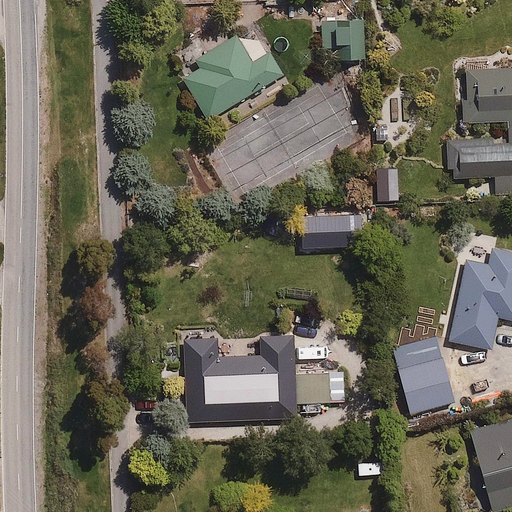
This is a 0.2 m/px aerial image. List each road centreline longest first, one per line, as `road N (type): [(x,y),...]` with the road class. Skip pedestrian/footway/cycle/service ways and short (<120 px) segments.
road 1 (residential): [(99,0),(121,511)]
road 2 (tertiary): [(19,511),(19,0)]
